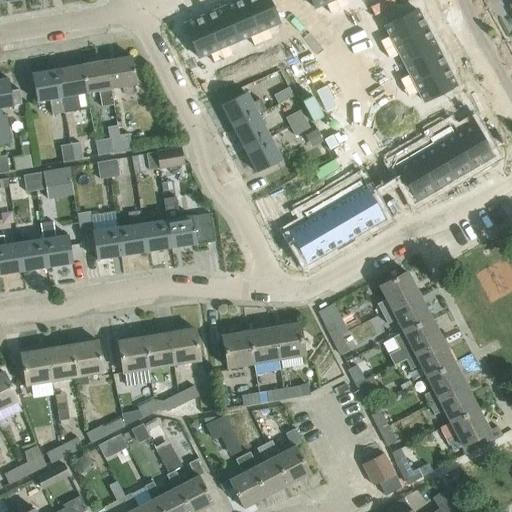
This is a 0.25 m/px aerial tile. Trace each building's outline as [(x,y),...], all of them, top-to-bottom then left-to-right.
[(269,0),(253,0),(249,2),(262,30),(279,22),(269,0)] [(249,2),(229,11),(241,40),(262,30),(249,2)] [(420,4),(391,19),(400,37),(430,23),(420,4)] [(229,11),(208,21),(221,49),(241,40),(229,11)] [(208,21),(190,29),(203,57),(221,49),(208,21)] [(311,45),(323,37),(313,22),(301,31),(311,45)] [(430,23),(400,37),(409,56),(439,41),(430,23)] [(439,41),(409,56),(418,75),(448,60),(439,41)] [(131,54),(106,59),(111,86),(136,82),(131,54)] [(114,104),(111,86),(106,59),(81,63),(86,91),(99,88),(102,106),(114,104)] [(448,60),(418,75),(427,94),(457,79),(448,60)] [(81,63),(57,67),(62,95),(86,91),(81,63)] [(37,99),(49,97),(52,113),(65,111),(62,95),(57,67),(32,72),(37,99)] [(19,87),(10,88),(8,76),(0,77),(0,143),(12,141),(7,112),(2,113),(1,106),(22,102),(19,87)] [(273,94),(277,103),(292,95),(288,86),(273,94)] [(260,98),(251,103),(245,91),(221,104),(232,127),(257,114),(266,109),(260,98)] [(420,107),(426,119),(451,108),(446,96),(420,107)] [(285,116),(289,125),(304,118),(299,109),(285,116)] [(232,127),(244,149),(268,136),(257,114),(232,127)] [(294,134),(308,127),(304,118),(289,125),(294,134)] [(107,126),(109,136),(112,152),(122,150),(119,134),(117,124),(107,126)] [(470,124),(454,132),(472,163),(487,156),(470,124)] [(315,145),(322,141),(323,140),(317,130),(317,128),(304,135),(310,147),(315,145)] [(129,132),(119,134),(122,150),(132,149),(129,132)] [(454,132),(439,141),(457,173),(473,164),(472,163),(454,132)] [(280,159),(268,136),(244,149),(256,171),(280,159)] [(80,141),(70,143),(73,159),(83,157),(80,141)] [(439,141),(424,150),(442,182),(457,173),(439,141)] [(63,160),(73,159),(70,143),(60,144),(63,160)] [(156,150),(156,151),(159,167),(184,163),(181,145),(156,150)] [(424,150),(408,159),(427,191),(442,182),(424,150)] [(159,167),(156,151),(146,153),(145,153),(148,169),(159,167)] [(132,155),(134,172),(144,171),(141,153),(132,155)] [(6,154),(0,155),(0,172),(9,171),(6,154)] [(14,170),(31,166),(29,157),(29,154),(12,157),(14,170)] [(115,158),(106,160),(108,177),(118,175),(115,158)] [(106,160),(97,161),(100,178),(108,177),(106,160)] [(42,171),(33,173),(35,190),(44,188),(42,171)] [(35,190),(33,173),(23,175),(26,191),(35,190)] [(358,183),(339,193),(358,228),(377,217),(358,183)] [(191,214),(176,216),(175,206),(176,206),(174,196),(170,197),(169,189),(162,190),(166,218),(170,246),(195,242),(191,214)] [(339,193),(320,203),(339,238),(358,228),(339,193)] [(320,203),(302,213),(320,248),(339,238),(320,203)] [(89,211),(77,213),(79,229),(92,227),(89,211)] [(302,213),(283,224),(302,260),(320,248),(302,213)] [(166,218),(141,222),(145,250),(170,246),(166,218)] [(40,223),(42,238),(43,238),(46,265),(72,262),(68,234),(55,236),(53,221),(40,223)] [(141,222),(116,226),(121,254),(145,250),(141,222)] [(95,258),(121,254),(116,226),(91,230),(95,258)] [(43,238),(42,238),(18,242),(22,269),(46,265),(43,238)] [(18,242),(0,244),(0,272),(22,269),(18,242)] [(386,297),(376,302),(382,312),(419,293),(406,270),(379,284),(386,297)] [(387,322),(396,317),(403,330),(430,316),(419,293),(382,312),(387,322)] [(403,330),(403,331),(391,336),(397,349),(388,354),(393,364),(405,358),(442,339),(430,316),(403,330)] [(324,323),(331,338),(341,333),(333,319),(324,323)] [(298,321),(272,325),(277,357),(304,353),(298,321)] [(272,325),(247,329),(252,362),(277,357),(272,325)] [(194,326),(168,330),(173,363),(172,363),(174,372),(185,371),(183,361),(199,359),(194,326)] [(252,362),(247,329),(221,334),(226,366),(252,362)] [(148,367),(172,363),(173,363),(168,330),(143,334),(148,367)] [(331,338),(340,354),(349,349),(341,333),(331,338)] [(117,339),(122,371),(148,367),(143,334),(117,339)] [(96,338),(71,343),(76,375),(102,371),(96,338)] [(419,363),(426,376),(454,361),(442,339),(405,358),(410,367),(419,363)] [(71,343),(46,347),(51,379),(76,375),(71,343)] [(20,351),(25,384),(51,379),(46,347),(20,351)] [(424,393),(429,403),(465,384),(454,361),(426,376),(432,388),(424,393)] [(347,369),(355,383),(364,378),(357,364),(347,369)] [(3,370),(0,371),(0,407),(17,399),(3,370)] [(373,395),(364,378),(355,383),(363,400),(373,395)] [(266,390),(268,402),(302,396),(300,384),(266,390)] [(443,409),(449,421),(477,407),(465,384),(429,403),(434,413),(443,409)] [(178,392),(171,395),(176,406),(198,395),(193,385),(178,392)] [(240,394),(243,406),(260,403),(258,392),(240,394)] [(153,398),(136,407),(142,417),(158,409),(166,411),(176,406),(171,395),(162,400),(153,398)] [(66,402),(55,404),(57,420),(68,419),(66,402)] [(453,449),(465,443),(469,450),(501,434),(497,426),(489,430),(477,407),(449,421),(438,427),(444,440),(447,438),(453,449)] [(371,414),(378,429),(388,424),(380,409),(371,414)] [(204,424),(211,439),(230,430),(223,415),(204,424)] [(85,432),(91,443),(107,435),(101,424),(85,432)] [(161,458),(169,472),(189,511),(192,511),(213,501),(199,474),(203,472),(196,457),(188,462),(195,475),(181,482),(175,470),(177,470),(181,467),(160,424),(145,430),(161,458)] [(378,429),(387,445),(396,440),(388,424),(378,429)] [(292,444),(278,452),(271,438),(265,441),(287,483),(310,471),(295,443),(300,441),(292,427),(285,431),(292,444)] [(77,436),(61,444),(67,455),(82,447),(77,436)] [(42,443),(46,451),(46,452),(52,462),(67,455),(61,444),(54,447),(50,439),(42,443)] [(248,450),(243,453),(246,459),(260,486),(261,486),(265,495),(287,483),(265,441),(255,447),(262,460),(255,464),(248,450)] [(25,449),(30,460),(34,457),(39,467),(46,463),(40,450),(37,443),(25,449)] [(362,461),(368,472),(388,462),(382,451),(366,460),(362,461)] [(241,472),(228,478),(243,507),(265,495),(261,486),(260,486),(246,459),(243,453),(233,458),(241,472)] [(70,460),(76,472),(87,467),(82,455),(70,460)] [(393,461),(406,484),(421,477),(417,468),(411,471),(403,456),(393,461)] [(40,468),(39,467),(34,457),(30,460),(4,473),(9,483),(40,468)] [(373,483),(378,481),(394,473),(388,462),(368,472),(373,483)] [(69,473),(63,463),(37,477),(42,487),(69,473)] [(161,511),(189,511),(169,472),(166,473),(173,486),(159,493),(152,480),(147,483),(161,511)] [(401,485),(394,473),(378,481),(385,494),(401,485)] [(134,511),(125,494),(123,495),(116,481),(108,485),(115,500),(122,496),(129,508),(121,511),(134,511)] [(134,511),(161,511),(147,483),(144,484),(150,497),(137,504),(130,491),(125,494),(134,511)] [(441,511),(438,508),(431,511),(414,511),(411,507),(410,508),(402,496),(386,506),(389,511),(441,511)] [(504,511),(498,502),(489,508),(491,511),(504,511)]
